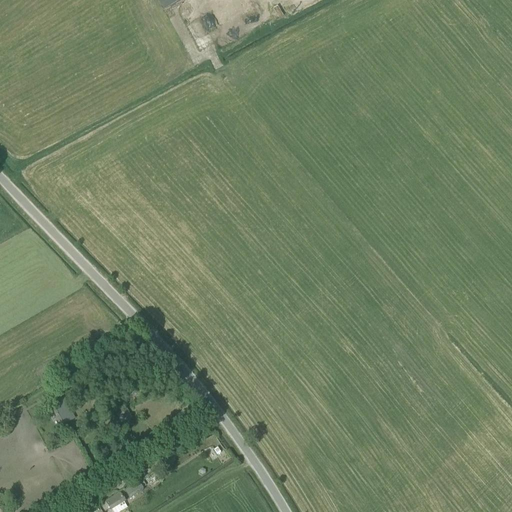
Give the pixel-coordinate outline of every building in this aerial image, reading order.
[(158,0),(164,10),(184,0),(158,0)] [(232,7),(211,20),(217,28),(238,15),(232,7)] [(64,399),(62,400),(49,406),(59,427),(74,420),(64,399)] [(122,412),(116,416),(121,424),(127,420),(122,412)] [(128,498),(142,490),(137,483),(124,491),(128,498)] [(124,502),(119,494),(105,503),(110,510),(124,502)]
